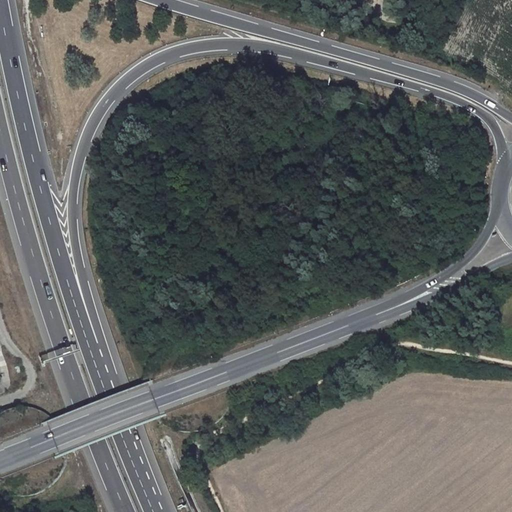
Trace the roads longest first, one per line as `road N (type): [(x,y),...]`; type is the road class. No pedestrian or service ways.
road 1 (trunk): [(88,346),(95,321),(72,222),(81,149),(113,91),(158,59),(243,44),(420,88),(489,122),(502,155),(500,179)]
road 2 (primary): [(0,462),(397,306)]
road 3 (trunk): [(0,126),(45,296),(125,511)]
road 4 (trunk): [(511,119),(435,81),(158,0)]
road 5 (trunk): [(88,346),(41,196),(0,6)]
road 6 (trunk): [(153,511),(88,346)]
road 7 (primary): [(500,214),(469,257),(397,306)]
road 8 (primary): [(397,306),(511,259)]
